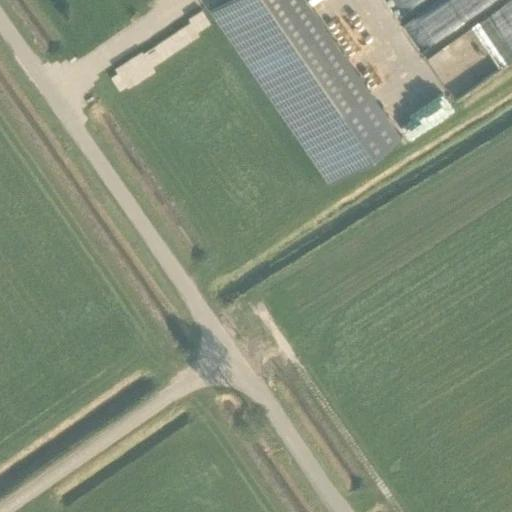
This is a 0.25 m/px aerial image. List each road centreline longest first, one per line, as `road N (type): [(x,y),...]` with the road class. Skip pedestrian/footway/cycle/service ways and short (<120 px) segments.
road 1 (unclassified): [(231,352),(0,18)]
road 2 (unclassified): [(2,511),(231,352)]
road 3 (unclassified): [(342,511),(231,352)]
